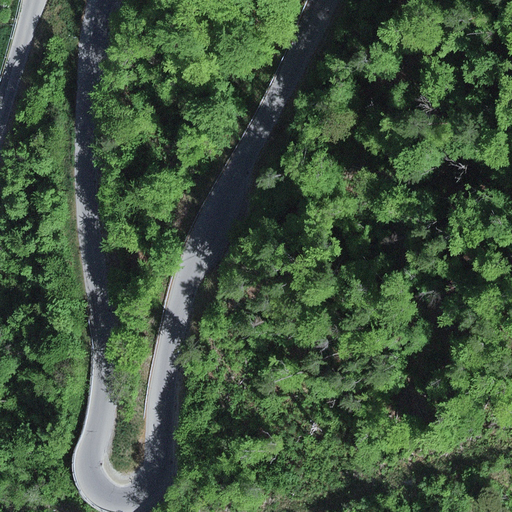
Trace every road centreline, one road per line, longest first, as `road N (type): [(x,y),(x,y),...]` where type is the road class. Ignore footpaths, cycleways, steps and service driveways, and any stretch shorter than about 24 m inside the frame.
road 1 (unclassified): [(323,0),(189,271),(167,350),(157,470),(133,498),(96,489),(89,465),(104,345),(90,243),(86,111),(102,0)]
road 2 (unclassified): [(33,0),(0,121)]
